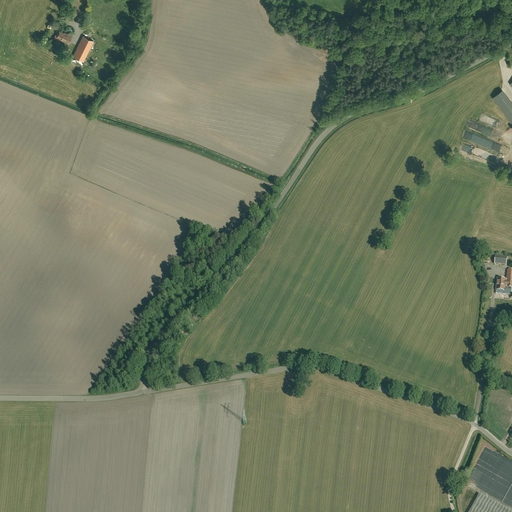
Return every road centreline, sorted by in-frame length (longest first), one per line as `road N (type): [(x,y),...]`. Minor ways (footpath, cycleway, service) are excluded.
road 1 (unclassified): [(145,392),(149,355),(253,235),(324,134),(358,111),(415,94),(511,45)]
road 2 (unclassified): [(511,452),(470,421),(310,367),(145,392)]
road 3 (unclassified): [(145,392),(0,398)]
